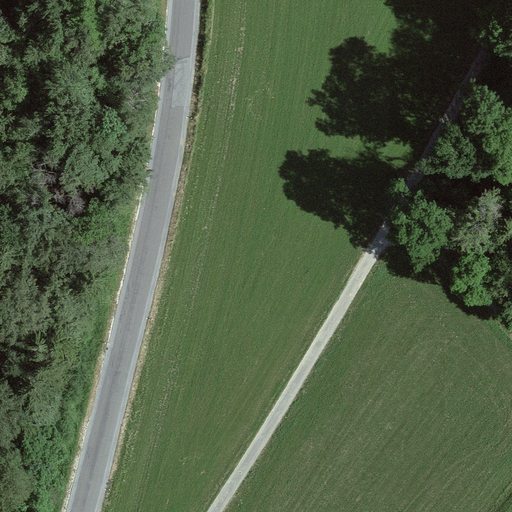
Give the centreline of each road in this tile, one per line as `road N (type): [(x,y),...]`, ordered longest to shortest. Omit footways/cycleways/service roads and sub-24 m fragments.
road 1 (tertiary): [(80,511),(159,211),(186,0)]
road 2 (track): [(216,511),(392,228),(511,313)]
